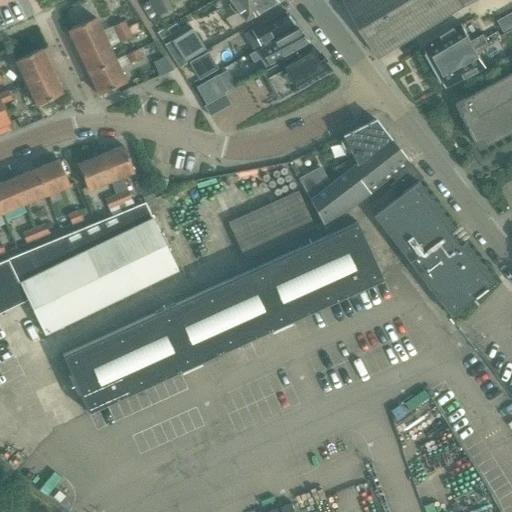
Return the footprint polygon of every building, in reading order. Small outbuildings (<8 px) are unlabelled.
[(158,0),(153,0),(142,7),(152,22),(166,14),(158,0)] [(229,0),(231,3),(227,5),(233,13),(237,10),(245,21),(277,2),(277,3),(277,2),(275,0),(229,0)] [(343,0),(379,58),(465,6),(475,0),(343,0)] [(275,18),(244,35),(252,49),(295,25),(285,12),(275,18)] [(68,30),(78,52),(105,39),(95,17),(68,30)] [(511,19),(511,18),(500,23),(505,32),(511,27),(511,19)] [(130,37),(127,30),(123,21),(112,26),(120,42),(130,37)] [(424,47),(435,67),(483,40),(481,37),(472,42),(462,24),(424,47)] [(260,49),(250,55),(255,63),(262,59),(266,66),(269,65),(302,46),(309,42),(297,28),(260,49)] [(166,44),(164,45),(178,68),(180,67),(186,63),(184,61),(205,49),(192,29),(166,44)] [(78,52),(88,73),(115,61),(105,39),(78,52)] [(483,40),(435,67),(446,88),(486,67),(476,50),(485,44),(483,40)] [(264,72),(263,73),(262,73),(263,74),(278,99),(277,99),(278,101),(280,100),(330,71),(330,72),(332,71),(331,70),(330,70),(324,62),(325,61),(319,54),(318,54),(312,47),(311,45),(310,46),(264,72)] [(15,61),(26,83),(51,72),(40,49),(15,61)] [(511,54),(509,49),(491,59),(495,66),(511,56),(511,54)] [(126,56),(130,64),(141,59),(137,51),(126,56)] [(207,52),(189,62),(199,79),(216,69),(207,52)] [(115,61),(88,73),(98,95),(125,82),(115,61)] [(51,72),(26,83),(36,105),(61,94),(51,72)] [(481,150),(511,133),(511,73),(456,104),(462,113),(461,113),(476,141),(481,150)] [(218,75),(196,87),(205,103),(227,91),(235,87),(230,79),(222,83),(218,75)] [(8,91),(0,94),(0,102),(1,104),(12,99),(8,91)] [(230,105),(224,94),(203,106),(209,116),(230,105)] [(0,125),(8,123),(5,115),(1,104),(0,102),(0,125)] [(353,158),(333,168),(338,178),(389,138),(374,119),(374,120),(342,136),(353,158)] [(326,187),(309,200),(324,227),(366,193),(367,195),(389,177),(409,163),(389,138),(338,178),(326,187)] [(122,146),(100,155),(110,181),(116,195),(127,190),(121,176),(133,171),(122,146)] [(100,155),(77,164),(80,172),(87,190),(110,181),(100,155)] [(58,160),(34,169),(45,195),(68,185),(61,167),(58,160)] [(391,189),(366,207),(450,316),(495,282),(464,242),(459,246),(457,243),(451,235),(449,232),(454,229),(417,181),(421,178),(409,163),(389,177),(393,182),(388,186),(391,189)] [(34,169),(13,178),(24,204),(45,195),(34,169)] [(145,172),(134,177),(144,203),(155,198),(145,172)] [(311,173),(299,179),(307,196),(320,189),(311,173)] [(13,178),(0,183),(0,209),(1,213),(24,204),(13,178)] [(127,190),(116,195),(123,211),(134,207),(127,190)] [(116,195),(105,200),(111,216),(123,211),(116,195)] [(111,216),(0,261),(0,313),(27,300),(44,335),(177,271),(144,203),(134,207),(123,211),(111,216)] [(68,215),(71,224),(83,219),(79,210),(68,215)] [(61,355),(88,413),(382,280),(374,262),(356,222),(61,355)] [(45,224),(34,229),(37,238),(49,233),(45,224)] [(37,238),(34,229),(23,233),(27,242),(37,238)]
